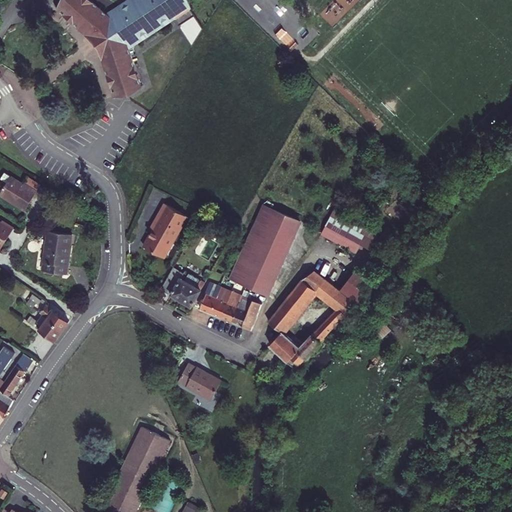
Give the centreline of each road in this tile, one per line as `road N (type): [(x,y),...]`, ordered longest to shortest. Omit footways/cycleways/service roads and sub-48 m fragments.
road 1 (residential): [(11,110),(48,150),(109,192),(114,261),(106,288)]
road 2 (residential): [(106,288),(0,439)]
road 3 (residential): [(106,288),(242,354)]
